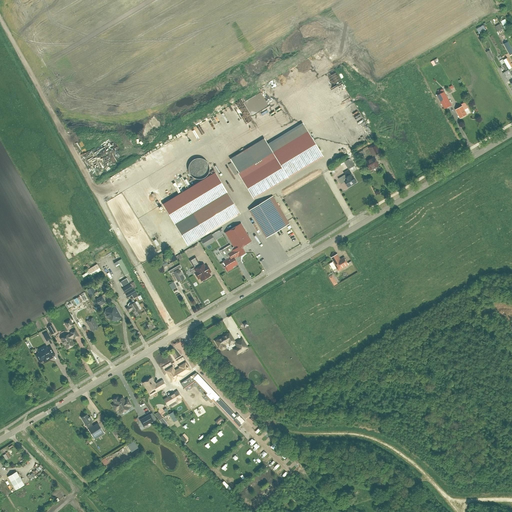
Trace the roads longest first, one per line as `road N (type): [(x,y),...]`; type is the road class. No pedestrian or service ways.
road 1 (track): [(426,476),(366,436),(305,433),(262,420),(172,328),(0,20)]
road 2 (tertiary): [(511,133),(0,439)]
